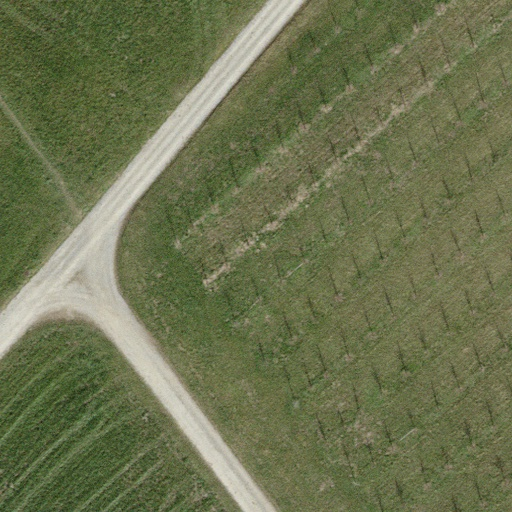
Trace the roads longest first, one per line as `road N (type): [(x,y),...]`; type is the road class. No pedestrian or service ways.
road 1 (track): [(286,0),(0,353)]
road 2 (track): [(84,258),(272,511)]
